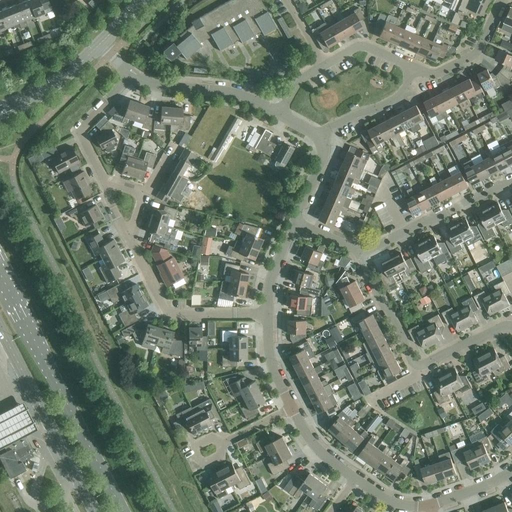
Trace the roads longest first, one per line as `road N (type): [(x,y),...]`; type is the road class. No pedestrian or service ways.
road 1 (secondary): [(122,511),(0,274)]
road 2 (secondary): [(0,329),(94,511)]
road 3 (residential): [(267,312),(174,314),(161,307),(128,236)]
road 4 (residential): [(511,181),(360,253)]
road 5 (residential): [(279,113),(240,95),(132,76)]
road 6 (residential): [(102,184),(79,134),(132,76)]
road 7 (residential): [(414,68),(431,75),(472,57),(502,0)]
road 8 (residential): [(420,365),(360,253)]
